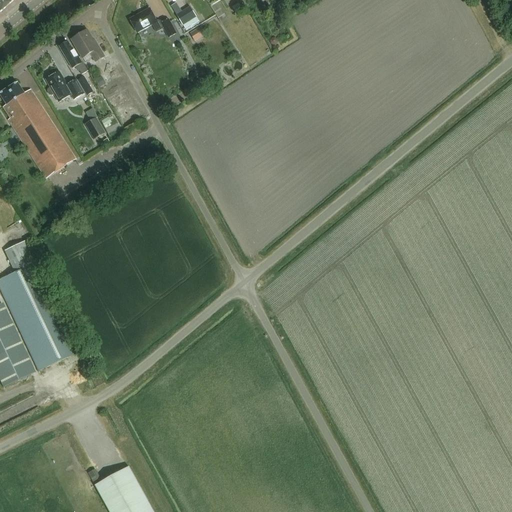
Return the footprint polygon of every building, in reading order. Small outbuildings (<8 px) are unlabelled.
[(0,0),(0,12),(14,0),(0,0)] [(191,8),(177,16),(184,26),(197,18),(191,8)] [(164,29),(169,39),(177,34),(169,20),(162,24),(161,23),(158,22),(157,23),(150,9),(130,20),(138,34),(153,26),(157,33),(164,29)] [(215,30),(221,25),(215,18),(209,23),(215,30)] [(195,42),(206,36),(201,28),(190,34),(195,42)] [(96,64),(105,58),(95,42),(93,41),(89,33),(87,35),(85,32),(71,41),(82,60),(91,55),(96,64)] [(73,52),(68,43),(60,48),(73,70),(75,69),(77,72),(78,73),(79,72),(82,77),(89,73),(83,63),(82,64),(74,51),(73,52)] [(51,89),(49,90),(48,93),(50,96),(52,97),(54,95),(59,104),(72,97),(74,101),(85,95),(77,81),(68,86),(60,73),(46,81),(51,89)] [(78,82),(85,93),(91,90),(84,78),(78,82)] [(105,85),(101,79),(96,82),(100,88),(105,85)] [(47,180),(76,161),(31,91),(25,95),(18,84),(0,95),(7,106),(4,108),(11,120),(8,121),(47,180)] [(112,123),(109,118),(102,122),(105,127),(112,123)] [(97,139),(106,134),(97,120),(88,125),(97,139)] [(4,251),(14,274),(0,280),(0,289),(38,372),(74,355),(32,265),(22,243),(4,251)] [(0,384),(2,389),(35,374),(2,305),(0,305),(0,384)] [(152,511),(128,468),(95,486),(108,511),(152,511)] [(89,474),(95,485),(102,481),(96,470),(89,474)]
